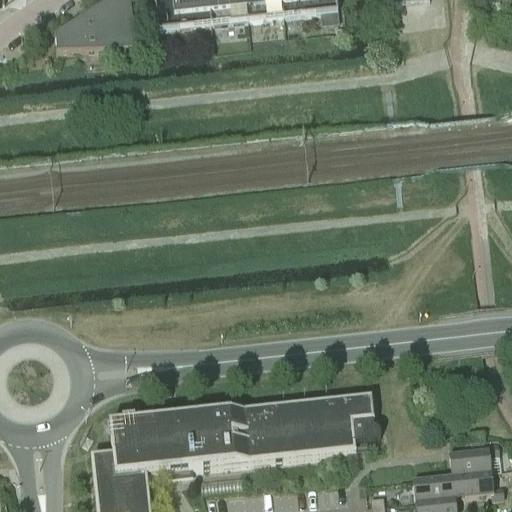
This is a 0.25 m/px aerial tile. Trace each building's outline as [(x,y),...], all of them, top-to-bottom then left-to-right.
[(113,0),(93,15),(94,22),(82,24),(82,23),(53,43),(54,45),(56,58),(55,58),(55,60),(135,52),(135,50),(129,0),(113,0)] [(153,0),(157,36),(211,31),(208,0),(153,0)] [(208,0),(211,31),(247,27),(244,0),(208,0)] [(244,0),(247,27),(283,23),(280,0),(244,0)] [(280,0),(283,23),(337,17),(335,0),(280,0)] [(386,0),(387,10),(429,6),(428,0),(386,0)] [(112,460),(90,463),(95,511),(150,511),(147,483),(355,460),(355,451),(375,449),(378,448),(380,445),(380,442),(380,439),(378,436),(376,435),(374,434),(373,428),(374,428),(371,403),(108,432),(112,460)] [(468,449),(483,447),(482,437),(467,438),(468,449)] [(448,461),(451,483),(490,479),(488,463),(498,462),(497,451),(485,453),(485,457),(448,461)] [(490,479),(451,483),(454,505),(490,501),(491,506),(503,505),(502,494),(492,495),(490,479)] [(412,487),(415,509),(454,505),(451,483),(412,487)]
